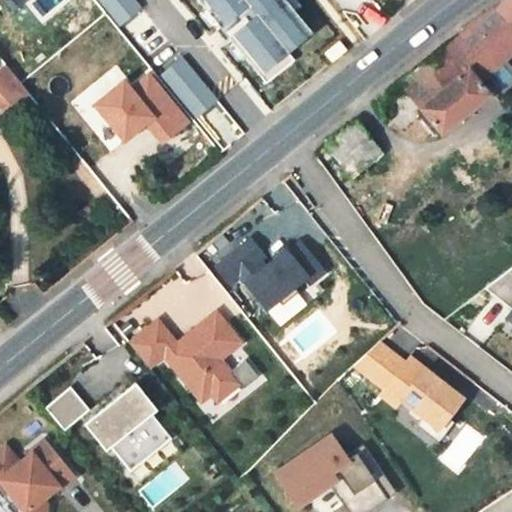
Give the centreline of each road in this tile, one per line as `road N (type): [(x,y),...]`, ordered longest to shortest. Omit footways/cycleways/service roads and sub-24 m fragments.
road 1 (tertiary): [(284,137),(0,371)]
road 2 (residential): [(284,137),(410,311),(511,390)]
road 3 (tertiary): [(458,0),(284,137)]
